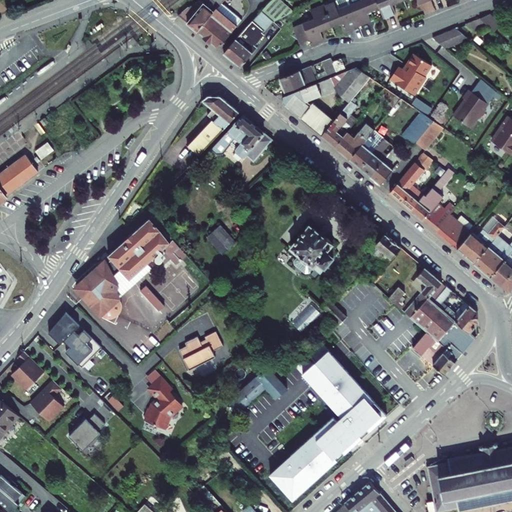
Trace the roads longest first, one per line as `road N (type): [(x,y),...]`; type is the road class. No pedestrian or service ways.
road 1 (secondary): [(494,311),(242,91)]
road 2 (secondary): [(179,103),(0,353)]
road 3 (residential): [(242,91),(324,51),(375,46),(494,0)]
